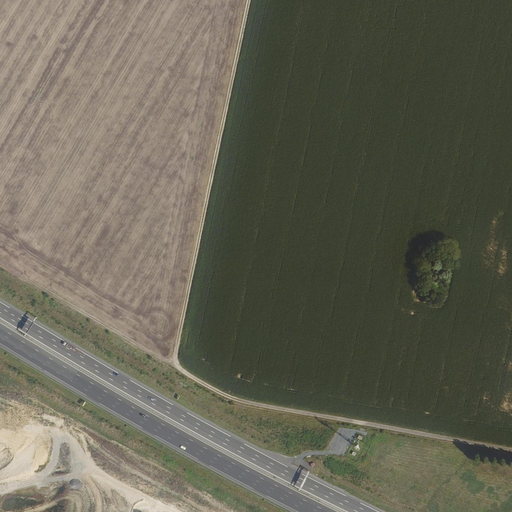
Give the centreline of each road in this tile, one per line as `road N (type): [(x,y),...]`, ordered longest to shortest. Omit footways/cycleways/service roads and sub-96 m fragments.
road 1 (motorway): [(364,511),(0,309)]
road 2 (track): [(248,0),(172,364)]
road 3 (motorway): [(0,333),(317,511)]
road 4 (track): [(172,364),(250,404),(511,451)]
road 5 (track): [(172,364),(0,264)]
